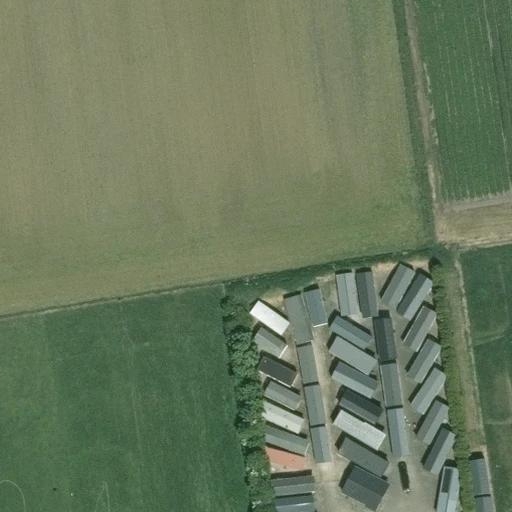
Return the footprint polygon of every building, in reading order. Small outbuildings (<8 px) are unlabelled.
[(430,257),(400,260),(408,338),(440,335),(438,309),(418,311),(418,306),(435,304),(430,257)] [(342,268),(348,318),(381,314),(381,310),(400,307),(394,262),(359,267),(359,266),(342,268)] [(332,325),(348,320),(335,269),(319,274),(332,325)] [(299,327),(326,323),(320,278),(307,280),(307,286),(294,288),(299,327)] [(388,363),(382,364),(389,414),(405,412),(399,364),(405,363),(398,313),(370,317),(375,352),(386,351),(388,363)] [(327,328),(296,331),(303,426),(334,424),(327,328)] [(248,343),(287,360),(293,347),(254,330),(248,343)] [(334,362),(371,383),(377,373),(348,357),(356,343),(336,332),(332,340),(343,346),(334,362)] [(453,358),(429,335),(413,352),(425,362),(407,381),(420,393),(453,358)] [(290,401),(296,391),(258,371),(253,381),(290,401)] [(446,378),(416,406),(426,416),(456,388),(446,378)] [(294,424),(300,415),(261,391),(255,400),(294,424)] [(261,428),(290,442),(296,429),(268,415),(261,428)] [(423,453),(435,465),(464,438),(452,426),(423,453)] [(333,467),(339,505),(352,503),(372,511),(393,511),(393,509),(358,494),(349,495),(345,465),(334,466),(338,457),(334,431),(324,433),(310,427),(306,435),(311,468),(316,470),(333,467)] [(260,454),(304,464),(307,449),(263,439),(260,454)] [(281,496),(275,511),(317,511),(318,511),(301,505),(312,476),(274,463),(265,490),(281,496)]
